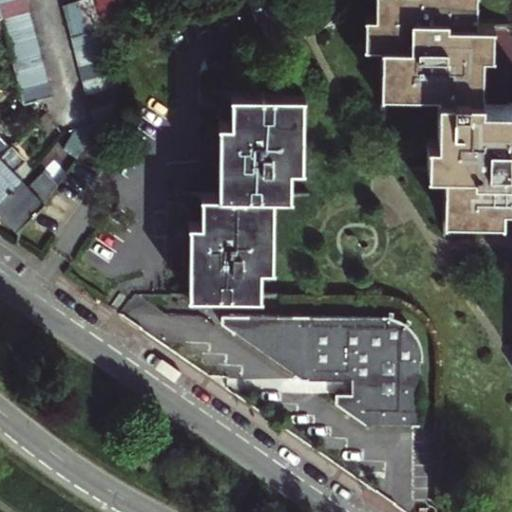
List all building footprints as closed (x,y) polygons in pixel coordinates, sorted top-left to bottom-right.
[(0,3),(13,0),(0,0),(0,19),(1,19),(0,15),(0,3)] [(29,12),(25,0),(13,0),(0,3),(0,15),(1,19),(29,12)] [(92,0),(81,0),(78,1),(86,34),(99,30),(98,26),(100,25),(92,0)] [(108,0),(92,0),(100,25),(114,20),(108,0)] [(124,0),(108,0),(114,20),(130,15),(124,0)] [(441,168),(441,216),(502,218),(502,205),(511,204),(511,102),(483,102),(484,53),(493,53),(494,21),(478,21),(477,0),(372,0),(372,15),(362,15),(362,46),(379,46),(378,91),(435,92),(434,137),(425,137),(425,168),(441,168)] [(63,6),(71,38),(86,34),(78,1),(63,6)] [(33,25),(29,12),(1,19),(4,32),(33,25)] [(36,39),(33,25),(4,32),(8,46),(36,39)] [(71,38),(75,52),(103,45),(99,30),(86,34),(71,38)] [(40,52),(36,39),(8,46),(12,60),(40,52)] [(75,52),(79,67),(107,59),(103,45),(75,52)] [(43,66),(40,52),(12,60),(15,74),(43,66)] [(79,67),(82,81),(111,74),(107,59),(79,67)] [(48,83),(43,66),(15,74),(19,90),(48,83)] [(82,81),(86,95),(115,88),(111,74),(82,81)] [(51,97),(48,83),(19,90),(23,105),(51,97)] [(86,95),(90,109),(118,102),(115,88),(86,95)] [(188,223),(188,295),(260,296),(260,269),(271,269),(273,198),(290,198),(290,168),(301,168),(302,96),(225,94),(224,122),(212,122),(210,195),(200,195),(200,223),(188,223)] [(94,124),(101,123),(123,118),(118,102),(90,109),(94,124)] [(73,130),(62,147),(77,158),(101,123),(94,124),(73,130)] [(0,157),(9,150),(0,140),(0,157)] [(11,147),(9,150),(0,157),(0,201),(21,181),(31,169),(11,147)] [(21,181),(0,201),(0,212),(9,221),(18,230),(43,204),(21,181)] [(389,319),(218,318),(218,323),(299,380),(316,380),(352,380),(352,393),(335,394),(335,404),(366,425),(421,426),(422,345),(421,341),(420,338),(417,333),(414,329),(409,325),(404,323),(397,320),(392,319),(389,319)]
